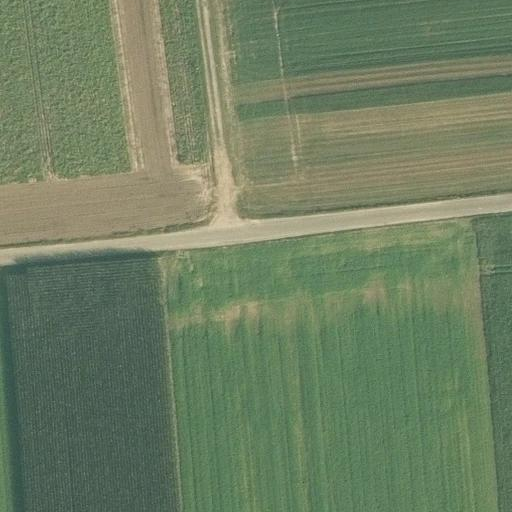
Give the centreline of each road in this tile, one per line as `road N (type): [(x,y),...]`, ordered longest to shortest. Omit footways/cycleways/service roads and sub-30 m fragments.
road 1 (unclassified): [(0,257),(511,203)]
road 2 (track): [(228,234),(199,0)]
